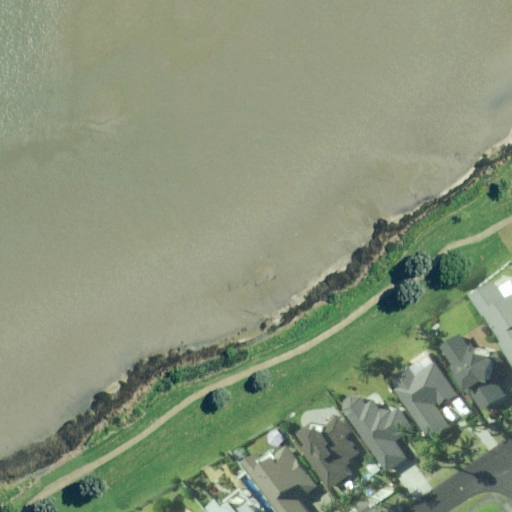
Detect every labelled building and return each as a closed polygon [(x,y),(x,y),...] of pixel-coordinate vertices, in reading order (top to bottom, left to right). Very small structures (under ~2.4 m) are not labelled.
[(511,356),(511,284),(506,288),(502,282),(477,298),(488,316),(490,315),(508,343),(505,345),(511,356)] [(484,339),(489,339),(492,336),(490,331),(486,330),(483,334),(484,339)] [(486,410),(510,396),(498,378),(500,371),(510,365),(509,364),(501,351),(495,354),(495,350),(481,348),(480,351),(476,344),(473,346),(465,334),(445,347),(452,358),(457,365),(454,367),(457,371),(470,390),(473,396),(476,394),(482,403),(486,410)] [(429,369),(432,367),(433,364),(431,361),(427,360),(424,362),(424,366),(426,369),(429,369)] [(449,404),(462,395),(440,362),(438,363),(432,367),(429,369),(420,375),(414,366),(397,378),(402,386),(403,387),(400,390),(400,391),(434,440),(455,426),(440,404),(442,403),(444,406),(448,403),(449,404)] [(371,405),(367,398),(366,397),(357,396),(350,400),(349,409),(350,411),(387,466),(391,472),(393,470),(412,458),(400,441),(404,438),(418,429),(418,428),(404,407),(403,408),(397,412),(395,411),(386,409),(384,410),(378,400),(371,405)] [(350,436),(355,432),(344,416),(343,417),(332,424),(319,422),(306,430),(303,432),(311,443),(305,447),(333,489),(337,487),(355,474),(350,466),(355,463),(353,459),(362,453),(350,436)] [(312,511),(304,500),(322,486),(292,446),(279,455),(277,451),(267,459),(264,454),(263,453),(252,460),(248,464),(282,511),(312,511)] [(376,475),(383,470),(378,462),(370,467),(373,470),(374,472),(376,475)] [(260,511),(256,507),(249,511),(247,511),(242,505),(235,511),(229,503),(216,511),(260,511)]
